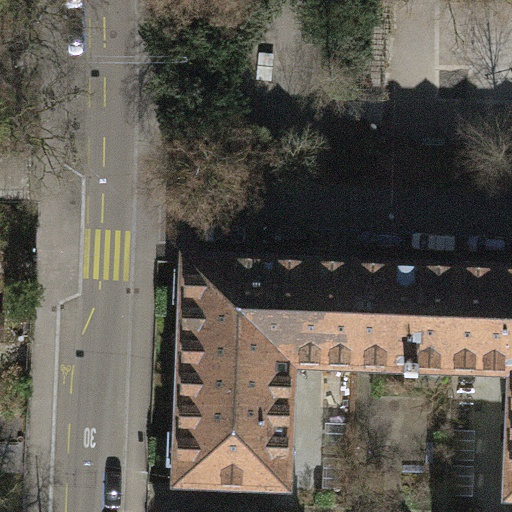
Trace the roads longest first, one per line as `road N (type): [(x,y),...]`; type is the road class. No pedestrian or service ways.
road 1 (residential): [(511,222),(105,212)]
road 2 (residential): [(105,212),(83,363),(77,511)]
road 3 (residential): [(111,0),(105,212)]
